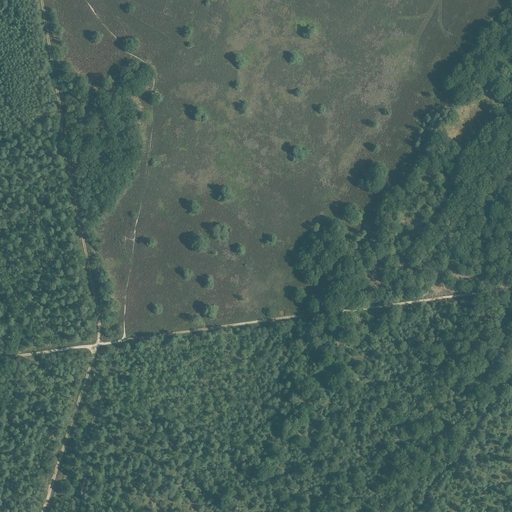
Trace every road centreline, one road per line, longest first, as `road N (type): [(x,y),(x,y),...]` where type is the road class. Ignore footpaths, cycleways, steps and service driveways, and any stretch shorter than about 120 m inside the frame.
road 1 (track): [(122,341),(511,290)]
road 2 (track): [(41,0),(61,146),(96,300),(96,344)]
road 3 (track): [(96,344),(42,511)]
